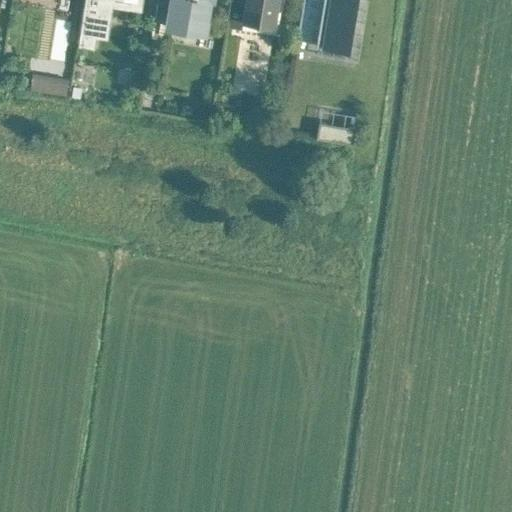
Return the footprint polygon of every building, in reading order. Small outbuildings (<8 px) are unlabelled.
[(85,0),(80,33),(96,35),(106,37),(111,0),(85,0)] [(171,6),(169,19),(206,25),(210,0),(157,0),(157,3),(171,6)] [(238,0),(230,0),(226,26),(242,29),(243,21),(274,26),(277,10),(281,11),(282,0),(242,0),(242,1),(238,0)] [(318,42),(322,43),(348,47),(356,0),(302,0),(296,41),(298,41),(298,39),(316,42),(316,44),(317,45),(318,42)] [(80,33),(78,46),(94,49),(96,35),(80,33)] [(36,74),(34,89),(47,91),(49,75),(36,74)] [(215,100),(213,114),(232,117),(234,103),(215,100)] [(353,144),(355,128),(319,122),(316,137),(353,144)]
